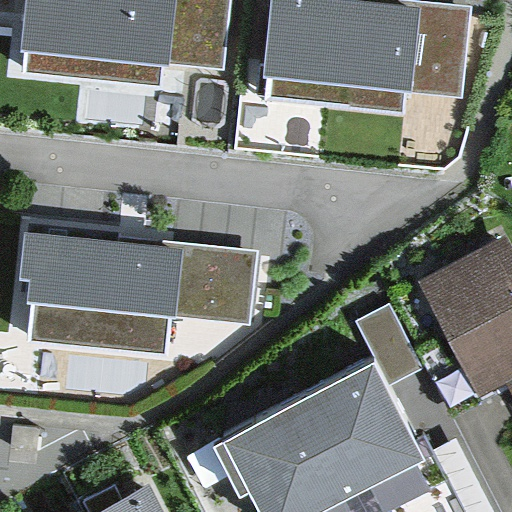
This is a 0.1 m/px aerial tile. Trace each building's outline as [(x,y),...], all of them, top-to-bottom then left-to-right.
[(179,0),(24,0),(22,20),(175,38),(179,0)] [(421,0),(266,0),(261,47),(413,65),(421,0)] [(199,222),(46,204),(37,285),(189,303),(199,222)] [(510,359),(511,362),(511,237),(510,233),(431,273),(481,374),(510,359)] [(365,355),(223,433),(266,511),(303,511),(417,450),(365,355)] [(161,511),(148,486),(94,511),(161,511)]
